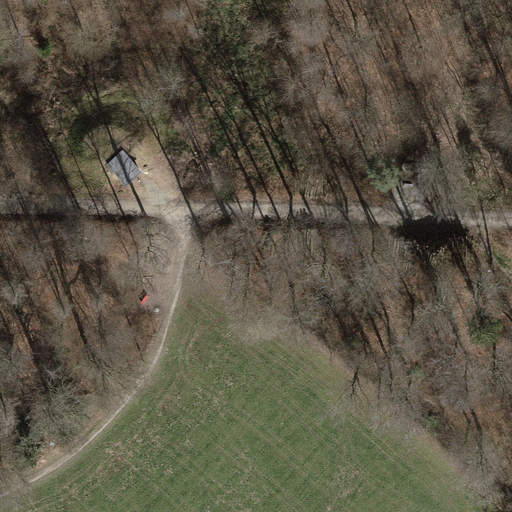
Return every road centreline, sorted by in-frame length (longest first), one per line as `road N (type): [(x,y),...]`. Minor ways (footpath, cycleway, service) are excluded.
road 1 (track): [(511,218),(45,205)]
road 2 (track): [(0,497),(59,464),(147,378),(198,210)]
